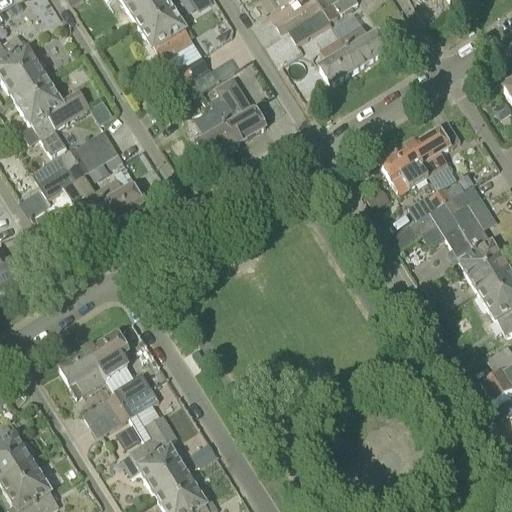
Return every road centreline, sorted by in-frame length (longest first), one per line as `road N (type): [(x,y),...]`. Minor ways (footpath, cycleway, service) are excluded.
road 1 (residential): [(511,463),(318,158)]
road 2 (residential): [(269,511),(120,282)]
road 3 (residential): [(190,212),(55,0)]
road 4 (residential): [(110,511),(8,349)]
road 5 (residential): [(310,138),(222,0)]
road 6 (residential): [(318,158),(447,76)]
road 7 (residential): [(77,306),(0,187)]
road 8 (residential): [(190,212),(310,138)]
road 9 (residential): [(511,180),(447,76)]
